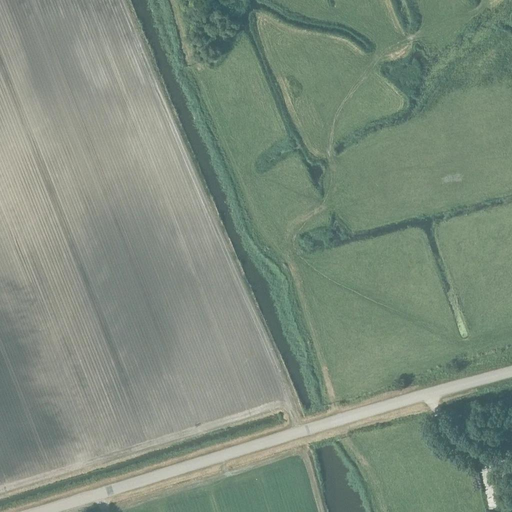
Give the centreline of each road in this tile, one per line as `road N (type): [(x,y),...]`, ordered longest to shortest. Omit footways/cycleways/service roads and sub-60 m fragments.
road 1 (unclassified): [(511,372),(41,511)]
road 2 (track): [(376,0),(388,44),(332,127),(326,151),(333,197),(289,228),(292,263)]
